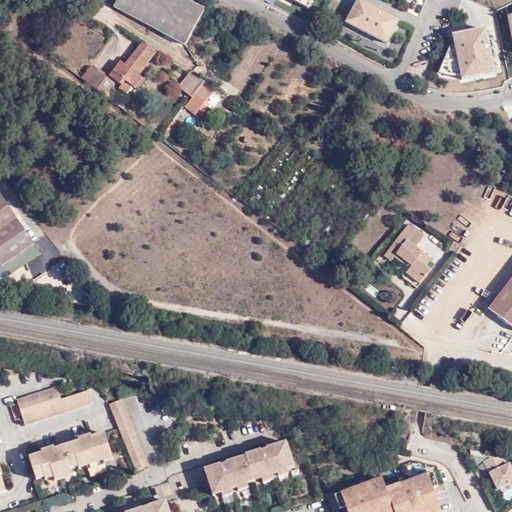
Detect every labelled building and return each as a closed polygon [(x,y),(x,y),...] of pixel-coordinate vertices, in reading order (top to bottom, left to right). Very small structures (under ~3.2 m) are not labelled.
[(202,7),(188,0),(113,0),(111,5),(182,44),(202,7)] [(314,0),(294,0),(310,8),(314,0)] [(358,0),(345,23),(384,45),(398,23),(358,0)] [(458,80),(493,74),(491,61),(495,61),(491,39),(488,40),(486,27),(450,33),(452,44),(448,45),(437,72),(447,76),(457,76),(458,80)] [(161,60),(143,47),(130,65),(127,63),(115,78),(132,92),(136,89),(141,93),(149,84),(144,79),(161,60)] [(30,59),(22,64),(34,82),(42,77),(30,59)] [(94,68),(84,80),(91,86),(101,73),(94,68)] [(101,73),(91,86),(105,97),(115,85),(101,73)] [(192,105),(204,91),(198,86),(194,82),(181,96),(192,105)] [(204,91),(192,105),(185,113),(202,128),(210,118),(204,113),(215,101),(204,91)] [(172,127),(160,140),(166,144),(178,131),(172,127)] [(238,196),(266,218),(317,153),(301,142),(287,131),(238,196)] [(327,265),(379,200),(317,153),(266,218),(327,265)] [(504,183),(511,172),(511,164),(503,159),(491,174),(504,183)] [(0,261),(3,266),(34,244),(0,194),(0,261)] [(406,235),(412,228),(405,222),(399,230),(406,235)] [(412,228),(406,235),(415,242),(421,234),(412,228)] [(406,235),(399,230),(392,239),(399,245),(406,235)] [(413,245),(415,242),(406,235),(399,245),(392,239),(387,245),(394,251),(392,255),(401,261),(403,258),(409,263),(403,270),(417,282),(428,268),(423,264),(419,261),(425,254),(413,245)] [(452,255),(458,248),(451,243),(446,250),(452,255)] [(10,276),(41,256),(34,244),(3,266),(10,276)] [(394,251),(387,245),(381,253),(388,259),(392,255),(394,251)] [(355,251),(349,247),(344,253),(350,257),(355,251)] [(423,264),(428,257),(425,254),(419,261),(423,264)] [(511,277),(489,309),(511,324),(511,323),(511,277)] [(64,400),(59,387),(19,400),(20,400),(28,426),(93,405),(89,392),(64,400)] [(109,406),(119,430),(135,470),(149,464),(123,400),(109,406)] [(48,459),(46,455),(33,459),(40,481),(49,478),(50,480),(58,477),(66,475),(73,472),(74,472),(73,470),(81,467),(81,470),(90,467),(99,464),(106,462),(105,459),(114,457),(106,435),(95,439),(96,444),(84,448),(83,443),(58,450),(59,455),(48,459)] [(96,444),(95,439),(94,437),(88,439),(82,440),(83,443),(84,448),(96,444)] [(296,472),(287,446),(266,452),(267,454),(264,454),(262,455),(263,459),(258,461),(256,455),(245,459),(225,466),(203,472),(207,484),(212,499),(221,496),(231,493),(236,491),(247,488),(245,484),(254,481),(261,479),(262,483),(272,480),(277,478),(288,475),(296,472)] [(59,455),(58,450),(57,449),(51,450),(45,452),(46,455),(48,459),(59,455)] [(495,489),(511,481),(511,465),(506,453),(484,463),(495,489)] [(442,485),(436,471),(430,473),(436,487),(442,485)] [(341,492),(347,509),(348,511),(389,511),(396,510),(396,511),(442,511),(445,511),(436,487),(430,473),(402,483),(404,487),(390,493),(388,488),(386,483),(373,488),(370,481),(341,492)] [(386,483),(384,476),(370,481),(373,488),(386,483)] [(503,504),(511,499),(511,481),(496,490),(503,504)] [(404,487),(402,483),(388,488),(390,493),(404,487)] [(347,509),(341,492),(335,495),(341,511),(347,509)] [(168,511),(165,501),(147,507),(148,511),(143,511),(142,508),(130,511),(168,511)]
